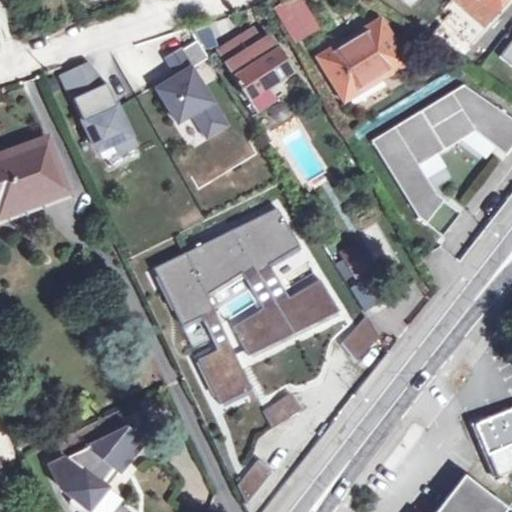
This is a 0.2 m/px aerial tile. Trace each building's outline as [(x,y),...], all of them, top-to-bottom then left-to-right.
[(283,19),(303,0),(273,0),(269,4),(283,19)] [(483,26),(505,0),(453,0),(459,4),(483,26)] [(483,26),(459,4),(444,21),(468,43),(483,26)] [(345,101),(403,65),(378,24),(320,59),(345,101)] [(289,74),(276,52),(267,58),(262,50),(251,32),(217,53),(247,100),(289,74)] [(205,136),(224,124),(189,68),(206,58),(195,40),(165,59),(174,72),(176,76),(170,79),(168,76),(153,85),(176,123),(191,113),(205,136)] [(511,40),(499,58),(511,67),(511,40)] [(267,58),(276,52),(272,44),(262,50),(267,58)] [(116,152),(132,144),(107,92),(100,96),(86,66),(61,78),(96,151),(112,143),(116,152)] [(425,224),(443,200),(435,194),(418,166),(474,131),(505,155),(511,146),(511,119),(463,85),(370,142),(417,218),(425,224)] [(46,140),(0,157),(2,161),(0,161),(0,217),(65,193),(46,140)] [(460,213),(443,200),(425,224),(441,237),(460,213)] [(299,246),(276,209),(230,231),(254,269),(257,275),(273,301),(275,304),(292,333),(339,310),(320,279),(289,297),(278,279),(271,269),(269,265),(299,246)] [(230,231),(186,253),(205,294),(241,272),(243,276),(251,288),(263,307),(234,325),(248,354),(292,333),(275,304),(273,301),(257,275),(254,269),(230,231)] [(271,269),(278,279),(308,260),(299,246),(269,265),(271,269)] [(357,248),(344,256),(357,277),(370,270),(357,248)] [(186,253),(154,268),(184,330),(204,321),(211,336),(218,349),(198,359),(220,403),(251,388),(214,311),(205,294),(186,253)] [(251,288),(243,276),(241,272),(205,294),(214,311),(251,288)] [(364,281),(348,292),(362,311),(377,301),(364,281)] [(357,361),(378,336),(365,314),(342,342),(357,361)] [(204,321),(184,330),(192,346),(211,336),(204,321)] [(263,412),(273,425),(294,408),(284,395),(263,412)] [(150,406),(143,399),(57,440),(65,457),(49,464),(60,488),(88,510),(106,487),(100,483),(123,454),(128,459),(147,435),(150,406)] [(511,410),(475,425),(495,476),(511,469),(511,410)] [(128,459),(123,454),(100,483),(106,487),(128,459)] [(254,461),(236,486),(246,506),(270,475),(254,461)] [(502,511),(508,505),(465,472),(434,511),(433,511),(502,511)]
